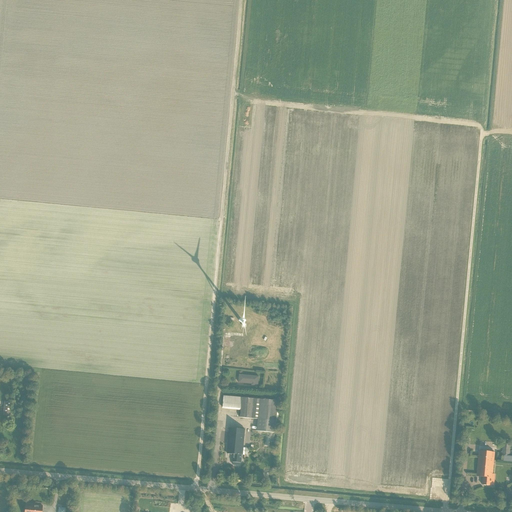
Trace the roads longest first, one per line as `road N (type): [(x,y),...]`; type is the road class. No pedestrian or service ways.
road 1 (track): [(241,0),(197,489)]
road 2 (unclassified): [(436,511),(0,471)]
road 3 (unclassified): [(445,511),(482,134)]
